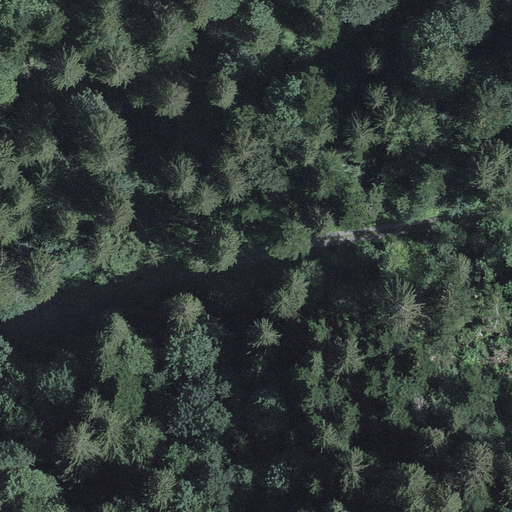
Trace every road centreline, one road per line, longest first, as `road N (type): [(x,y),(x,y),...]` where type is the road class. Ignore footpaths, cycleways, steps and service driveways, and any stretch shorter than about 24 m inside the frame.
road 1 (track): [(0,332),(235,259),(411,224),(511,217)]
road 2 (track): [(393,0),(341,50),(257,85),(64,124),(0,167)]
